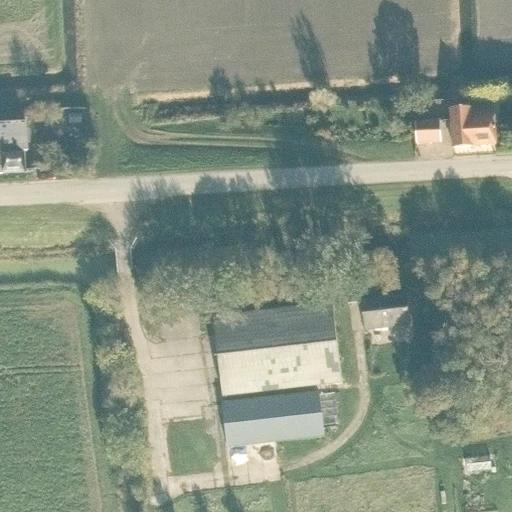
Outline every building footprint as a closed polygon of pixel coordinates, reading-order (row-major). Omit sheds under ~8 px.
[(452,149),(496,146),(494,109),(450,111),(452,149)] [(429,135),(441,135),(441,122),(415,124),(417,146),(429,146),(429,135)] [(0,125),(0,174),(23,173),(21,152),(25,152),(23,124),(0,125)] [(365,330),(409,325),(405,297),(362,302),(365,330)] [(223,398),(342,384),(332,306),(214,320),(223,398)] [(227,448),(324,437),(319,394),(222,405),(227,448)]
